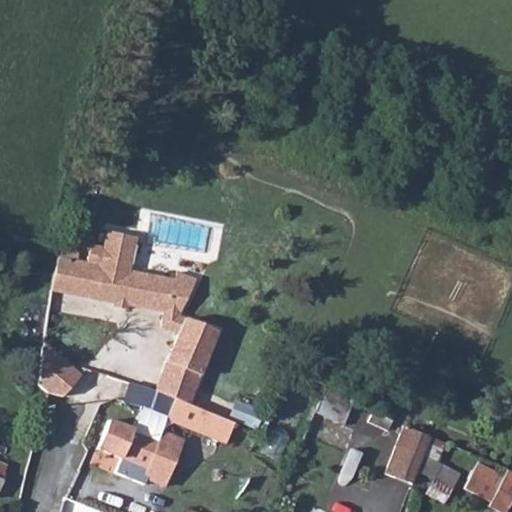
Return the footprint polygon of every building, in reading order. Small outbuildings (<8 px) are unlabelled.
[(62,252),(62,255),(54,255),(52,290),(166,311),(181,311),(196,278),(177,272),(175,278),(129,267),(136,236),(106,233),(104,246),(91,243),(87,261),(77,259),(78,251),(76,247),(73,245),(69,244),(65,246),(63,249),(62,252)] [(181,320),(153,391),(187,404),(215,333),(181,320)] [(80,374),(42,343),(37,383),(51,394),(60,396),(80,374)] [(233,423),(187,404),(153,391),(128,381),(120,401),(226,444),(233,423)] [(118,458),(112,471),(137,482),(140,477),(160,486),(180,440),(159,430),(155,439),(107,418),(94,447),(118,458)] [(409,484),(427,436),(401,426),(382,473),(409,484)] [(492,511),(503,511),(511,496),(511,476),(507,473),(504,478),(477,463),(463,489),(489,503),(486,508),(492,511)]
